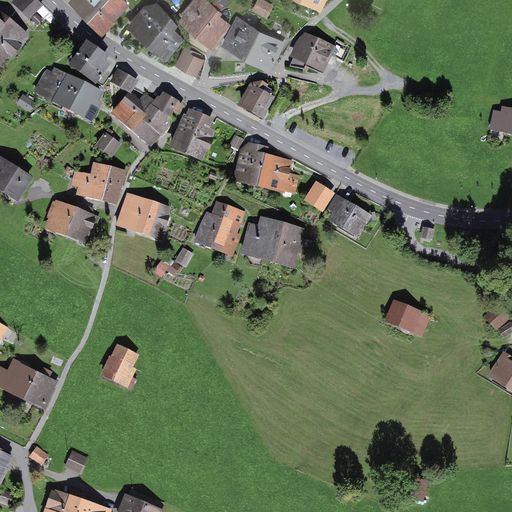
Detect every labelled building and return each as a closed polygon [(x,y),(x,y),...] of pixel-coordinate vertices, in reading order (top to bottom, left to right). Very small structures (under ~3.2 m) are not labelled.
[(40,6),(34,0),(25,0),(19,7),(29,17),(40,6)] [(72,0),(83,12),(95,0),(72,0)] [(90,19),(102,8),(110,17),(121,6),(123,9),(127,4),(125,2),(123,0),(95,0),(83,12),(90,19)] [(183,17),(209,39),(207,41),(212,45),(225,30),(223,28),(228,23),(218,14),(220,11),(206,0),(193,0),(185,10),(187,12),(183,17)] [(261,0),(258,0),(255,8),(266,15),(271,5),(261,0)] [(133,21),(150,36),(169,16),(157,5),(155,8),(151,5),(147,6),(133,21)] [(90,19),(102,30),(105,28),(106,29),(114,21),(110,17),(102,8),(90,19)] [(0,16),(0,42),(2,44),(14,28),(0,16)] [(176,22),(169,16),(150,36),(167,52),(180,38),(171,27),(176,22)] [(224,40),(249,54),(261,31),(237,18),(224,40)] [(2,44),(0,42),(0,63),(0,64),(0,66),(2,68),(26,37),(14,28),(2,44)] [(55,33),(58,42),(68,38),(65,30),(55,33)] [(262,31),(261,31),(249,54),(272,66),(280,50),(277,49),(281,41),(262,31)] [(307,64),(318,42),(304,36),(296,46),(291,56),(307,64)] [(319,39),(318,42),(307,64),(321,70),(328,53),(331,55),(344,61),(351,47),(337,41),(332,39),(330,44),(319,39)] [(68,62),(91,78),(94,75),(100,79),(101,78),(100,77),(107,67),(102,64),(104,60),(86,47),(84,50),(83,49),(80,51),(75,58),(72,56),(68,62)] [(187,57),(183,64),(195,71),(201,60),(197,58),(199,55),(194,52),(192,55),(186,52),(185,55),(187,57)] [(59,79),(60,75),(61,73),(55,70),(53,76),(47,73),(36,92),(52,101),(63,80),(59,79)] [(113,81),(130,91),(136,82),(118,72),(113,81)] [(66,74),(61,73),(60,75),(59,79),(63,80),(52,101),(67,109),(74,96),(70,94),(76,81),(66,74)] [(70,94),(74,96),(67,109),(90,120),(99,103),(96,101),(100,94),(91,89),(93,85),(84,80),(82,84),(77,81),(76,81),(70,94)] [(253,84),(242,105),(261,116),(270,99),(268,98),(272,86),(263,81),(260,81),(258,84),(253,84)] [(130,95),(113,113),(137,133),(149,120),(143,115),(153,103),(154,103),(147,97),(146,98),(144,96),(138,102),(130,95)] [(163,95),(157,106),(153,103),(143,115),(149,120),(137,133),(150,145),(166,127),(164,125),(173,110),(178,113),(181,107),(176,104),(177,103),(163,95)] [(23,97),(19,104),(29,111),(34,103),(23,97)] [(495,112),(491,128),(511,132),(511,111),(503,109),(502,114),(495,112)] [(188,115),(186,114),(172,145),(200,157),(210,133),(203,130),(207,120),(189,113),(188,115)] [(108,129),(98,146),(111,156),(119,145),(108,138),(112,132),(108,129)] [(236,136),(231,144),(239,148),(244,140),(236,136)] [(257,168),(261,155),(265,156),(267,149),(249,145),(244,151),(237,179),(256,183),(259,168),(257,168)] [(275,164),(289,167),(290,167),(290,163),(265,156),(261,155),(257,168),(259,168),(256,183),(258,183),(270,186),(275,164)] [(30,180),(0,160),(0,187),(17,199),(30,180)] [(293,168),(290,167),(289,167),(275,164),(270,186),(294,192),(297,177),(292,175),(293,168)] [(92,178),(102,180),(98,198),(115,203),(120,185),(121,186),(125,173),(96,165),(93,176),(92,178)] [(78,194),(98,198),(102,180),(92,178),(93,176),(75,172),(72,185),(79,187),(77,195),(78,194)] [(316,186),(308,199),(323,209),(331,196),(316,186)] [(128,227),(138,230),(141,218),(137,217),(143,200),(127,196),(117,226),(122,228),(123,225),(128,227)] [(335,213),(331,220),(356,234),(363,223),(367,226),(371,218),(357,210),(357,211),(336,198),(329,209),(335,213)] [(137,217),(141,218),(138,230),(160,238),(167,217),(163,216),(165,208),(144,201),(143,200),(137,217)] [(88,245),(98,218),(94,216),(93,218),(90,217),(93,209),(78,203),(75,212),(53,203),(48,217),(51,218),(47,226),(80,238),(79,241),(88,245)] [(217,205),(213,215),(233,222),(228,233),(221,251),(231,255),(238,237),(234,236),(242,214),(217,205)] [(228,233),(233,222),(213,215),(209,212),(207,216),(206,215),(195,241),(221,251),(228,233)] [(275,233),(277,234),(279,225),(263,220),(263,222),(267,223),(265,229),(249,225),(244,247),(247,248),(245,252),(269,259),(271,259),(275,244),(271,243),(274,233),(275,233)] [(279,225),(277,234),(275,233),(274,233),(271,243),(275,244),(271,259),(291,265),(294,254),(297,255),(298,252),(307,255),(311,243),(298,239),(300,231),(279,226),(279,225)] [(424,230),(423,236),(431,238),(432,232),(424,230)] [(183,250),(177,261),(185,266),(192,255),(183,250)] [(166,256),(160,265),(166,270),(173,275),(180,266),(166,256)] [(163,274),(166,270),(160,265),(157,269),(163,274)] [(396,303),(388,321),(410,331),(412,327),(423,332),(429,317),(396,303)] [(486,317),(491,323),(502,313),(497,307),(486,317)] [(507,319),(502,313),(491,323),(497,329),(507,319)] [(504,338),(511,332),(511,326),(510,323),(499,331),(504,338)] [(116,347),(103,374),(124,384),(137,358),(116,347)] [(504,354),(491,375),(511,388),(511,365),(509,363),(511,359),(504,354)] [(0,385),(12,391),(23,396),(29,383),(31,384),(31,385),(33,385),(38,375),(16,364),(17,361),(15,360),(8,374),(1,371),(0,372),(0,385)] [(31,384),(29,383),(23,396),(45,406),(55,386),(56,386),(57,384),(48,379),(51,373),(43,369),(40,376),(38,375),(33,385),(31,385),(31,384)] [(39,463),(45,455),(37,448),(31,456),(39,463)] [(0,451),(0,480),(2,481),(8,469),(5,468),(11,457),(0,451)] [(72,453),(66,466),(81,472),(87,460),(72,453)] [(405,477),(401,494),(421,499),(425,482),(405,477)] [(49,511),(79,511),(83,502),(85,495),(72,490),(68,499),(61,496),(62,493),(57,492),(49,511)] [(160,511),(163,505),(132,491),(123,511),(160,511)] [(4,492),(0,501),(0,502),(12,507),(16,496),(4,492)] [(79,511),(109,511),(106,511),(83,502),(79,511)]
